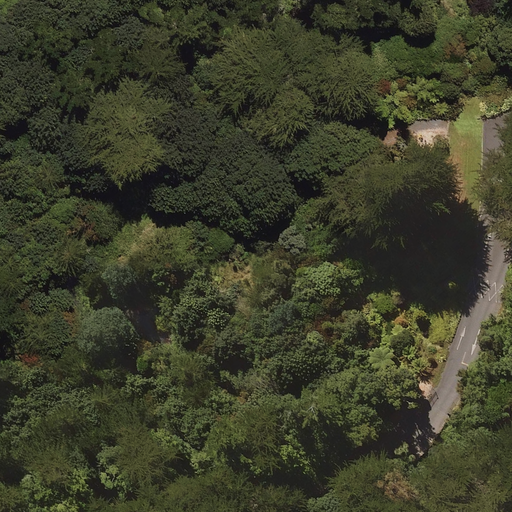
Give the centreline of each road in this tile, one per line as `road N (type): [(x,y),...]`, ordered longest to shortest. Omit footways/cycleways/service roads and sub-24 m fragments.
road 1 (residential): [(153,511),(317,487),(357,472),(426,422),(463,351),(511,156)]
road 2 (track): [(511,413),(448,445),(393,450)]
